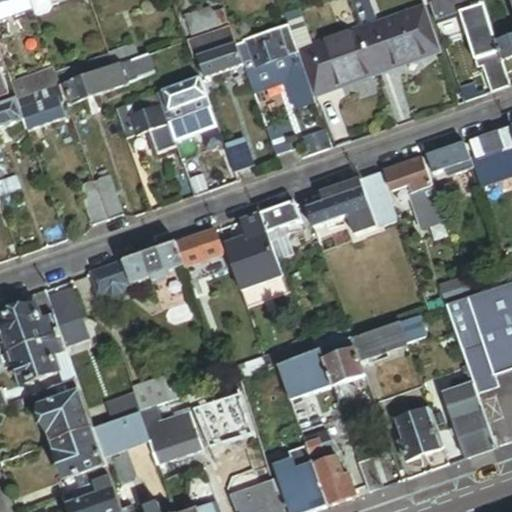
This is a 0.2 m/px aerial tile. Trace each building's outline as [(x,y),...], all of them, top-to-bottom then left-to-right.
[(29,0),(17,0),(0,6),(0,23),(34,11),(29,0)] [(29,0),(34,11),(36,18),(49,14),(52,8),(49,0),(29,0)] [(369,0),(364,0),(353,4),(361,29),(378,23),(369,0)] [(497,45),(482,0),(444,0),(430,5),(437,25),(461,16),(481,74),(491,71),(498,93),(511,88),(504,64),(497,45)] [(378,23),(361,29),(378,75),(441,52),(425,6),(378,23)] [(290,29),(292,34),(306,30),(298,9),(285,14),(290,29)] [(220,29),(216,15),(210,12),(186,20),(194,38),(220,29)] [(220,29),(230,25),(225,12),(216,15),(220,29)] [(207,82),(245,68),(238,47),(231,29),(189,44),(196,61),(199,60),(207,82)] [(292,34),(290,29),(238,47),(245,68),(248,75),(290,59),(300,56),(298,51),(292,34)] [(378,75),(361,29),(298,51),(300,56),(315,97),(378,75)] [(511,40),(497,45),(504,64),(511,61),(511,40)] [(115,69),(140,60),(135,47),(110,56),(115,69)] [(0,102),(11,99),(3,73),(8,71),(0,48),(0,102)] [(98,75),(115,69),(110,56),(94,62),(94,64),(98,75)] [(140,60),(115,69),(98,75),(61,88),(66,103),(70,101),(72,107),(131,87),(130,86),(157,76),(151,57),(140,60)] [(61,88),(98,75),(94,64),(57,77),(61,88)] [(19,102),(61,88),(57,77),(55,70),(13,85),(19,102)] [(213,110),(203,81),(160,96),(170,125),(213,110)] [(66,103),(61,88),(19,102),(26,123),(30,133),(67,120),(62,104),(66,103)] [(160,96),(118,111),(129,141),(151,133),(152,137),(159,157),(179,150),(170,125),(160,96)] [(0,132),(26,123),(19,102),(0,108),(0,132)] [(292,153),(282,125),(267,130),(277,158),(292,153)] [(511,129),(473,144),(478,159),(480,165),(475,167),(482,187),(511,176),(511,129)] [(154,158),(159,157),(152,137),(147,138),(154,158)] [(473,161),(467,145),(430,159),(436,177),(474,163),(473,161)] [(228,151),(236,174),(251,169),(242,146),(228,151)] [(184,164),(193,189),(208,184),(199,159),(184,164)] [(436,192),(425,160),(388,173),(395,193),(410,188),(425,230),(447,222),(442,206),(436,192)] [(382,175),(364,181),(374,210),(349,219),(356,239),(399,224),(382,175)] [(17,179),(0,184),(0,197),(21,191),(17,179)] [(99,196),(109,223),(125,217),(111,179),(95,185),(99,196)] [(374,210),(364,181),(327,194),(330,203),(308,211),(315,231),(349,219),(374,210)] [(95,185),(95,184),(84,188),(88,199),(99,196),(95,185)] [(455,185),(436,192),(442,206),(460,200),(455,185)] [(94,228),(109,223),(99,196),(88,199),(85,201),(94,228)] [(303,226),(296,205),(263,217),(273,244),(289,238),(287,231),(303,226)] [(227,248),(242,294),(284,279),(273,244),(263,217),(244,223),(250,240),(227,248)] [(226,257),(217,233),(178,247),(186,267),(194,290),(200,288),(202,287),(195,268),(226,257)] [(178,247),(94,277),(101,297),(108,295),(116,297),(125,294),(129,288),(186,267),(178,247)] [(511,273),(511,272),(489,280),(494,293),(511,285),(511,273)] [(511,285),(494,293),(447,309),(453,323),(463,352),(474,385),(479,397),(489,394),(493,383),(497,382),(496,378),(511,372),(511,285)] [(200,288),(194,290),(196,297),(203,295),(200,288)] [(74,292),(49,300),(63,337),(66,346),(90,338),(74,292)] [(30,299),(34,311),(2,323),(14,355),(63,337),(49,300),(47,293),(30,299)] [(430,315),(447,309),(444,300),(427,306),(430,315)] [(463,352),(453,323),(419,334),(425,350),(446,343),(451,357),(463,352)] [(407,345),(400,325),(353,342),(357,353),(360,362),(407,345)] [(350,332),(307,347),(311,356),(320,353),(342,345),(353,342),(350,332)] [(55,358),(68,353),(66,346),(63,337),(14,355),(24,383),(25,386),(61,374),(55,358)] [(346,357),(342,345),(320,353),(332,387),(333,389),(344,385),(366,378),(360,362),(357,353),(346,357)] [(307,347),(279,357),(282,366),(311,356),(307,347)] [(332,387),(320,353),(311,356),(282,366),(278,368),(279,371),(281,377),(289,399),(290,402),(303,397),(332,387)] [(282,366),(279,357),(265,362),(268,371),(278,368),(282,366)] [(264,360),(244,367),(248,378),(268,371),(265,362),(264,360)] [(244,367),(222,375),(226,386),(248,378),(244,367)] [(273,380),(281,377),(279,371),(271,374),(273,380)] [(170,405),(161,380),(134,390),(137,396),(108,406),(115,425),(141,416),(156,411),(170,405)] [(493,383),(489,394),(500,390),(497,382),(493,383)] [(30,400),(25,386),(24,383),(4,390),(10,407),(30,400)] [(62,443),(95,431),(78,383),(39,397),(52,434),(57,432),(62,443)] [(333,389),(338,404),(349,400),(344,385),(333,389)] [(474,385),(468,388),(477,416),(484,413),(479,397),(474,385)] [(4,390),(0,391),(0,410),(10,407),(4,390)] [(277,390),(253,396),(258,416),(282,410),(277,390)] [(210,407),(206,393),(188,399),(193,411),(194,412),(210,407)] [(309,415),(303,397),(290,402),(291,405),(298,423),(305,418),(309,415)] [(194,412),(193,411),(176,416),(178,422),(162,428),(156,411),(141,416),(143,418),(152,445),(160,468),(210,450),(194,412)] [(414,462),(445,451),(431,411),(405,420),(411,439),(406,441),(414,462)] [(329,508),(359,498),(346,462),(315,412),(309,415),(305,418),(307,422),(299,427),(305,444),(311,461),(329,508)] [(466,460),(497,450),(484,413),(477,416),(454,424),(466,460)] [(152,445),(143,418),(96,435),(106,461),(152,445)] [(305,418),(298,423),(299,427),(307,422),(305,418)] [(96,435),(95,431),(62,443),(66,455),(60,457),(68,481),(61,484),(65,497),(113,480),(106,461),(96,435)] [(56,445),(62,443),(57,432),(52,434),(56,445)] [(66,455),(62,443),(56,445),(60,457),(66,455)] [(295,467),(311,461),(305,444),(289,449),(292,457),(295,467)] [(290,511),(318,511),(329,508),(311,461),(295,467),(292,457),(273,464),(279,481),(290,511)] [(370,494),(385,489),(374,459),(360,464),(370,494)] [(123,511),(120,501),(113,480),(65,497),(63,498),(68,511),(74,509),(75,511),(123,511)] [(235,511),(290,511),(279,481),(230,499),(235,511)] [(120,501),(123,511),(127,511),(131,510),(127,498),(120,501)]
